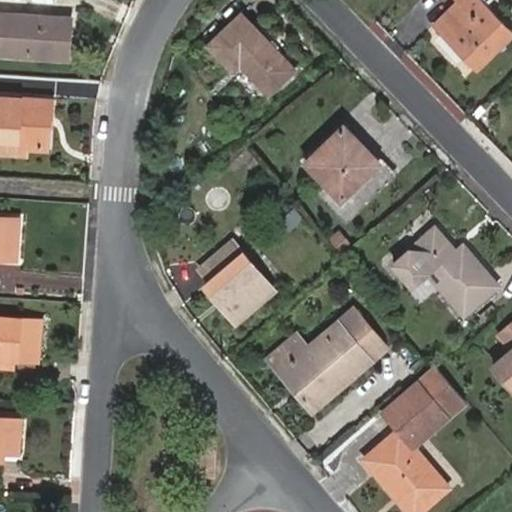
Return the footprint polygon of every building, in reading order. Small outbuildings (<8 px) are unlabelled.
[(460,0),(461,0),(436,24),(476,65),(511,32),(482,0),(460,0)] [(0,50),(69,56),(72,16),(0,11),(0,16),(0,50)] [(295,66),(243,11),(208,44),(233,69),(240,61),(268,91),(295,66)] [(48,146),(50,99),(0,95),(0,150),(26,152),(27,144),(48,146)] [(360,137),(345,121),(306,160),(327,183),(320,191),(346,218),(389,178),(355,142),(360,137)] [(389,178),(394,172),(360,137),(355,142),(389,178)] [(0,256),(17,258),(20,219),(0,217),(0,256)] [(456,248),(437,225),(393,261),(412,284),(427,272),(463,314),(499,284),(463,241),(456,248)] [(233,238),(201,266),(210,277),(202,283),(235,321),(275,289),(233,238)] [(301,396),(313,409),(389,345),(356,307),(312,344),(280,371),(288,381),(295,375),(307,390),(301,396)] [(38,358),(41,318),(0,315),(0,356),(15,357),(38,358)] [(511,321),(500,332),(511,347),(511,348),(495,363),(511,383),(511,321)] [(268,355),(280,371),(312,344),(301,329),(268,355)] [(0,365),(14,367),(15,357),(0,356),(0,365)] [(442,419),(467,399),(436,363),(431,367),(411,384),(442,419)] [(301,396),(307,390),(295,375),(288,381),(301,396)] [(442,419),(411,384),(383,409),(399,427),(364,456),(411,511),(416,511),(448,485),(413,443),(442,419)] [(19,451),(20,419),(0,417),(0,449),(7,450),(19,451)] [(213,456),(213,436),(198,435),(197,455),(213,456)]
